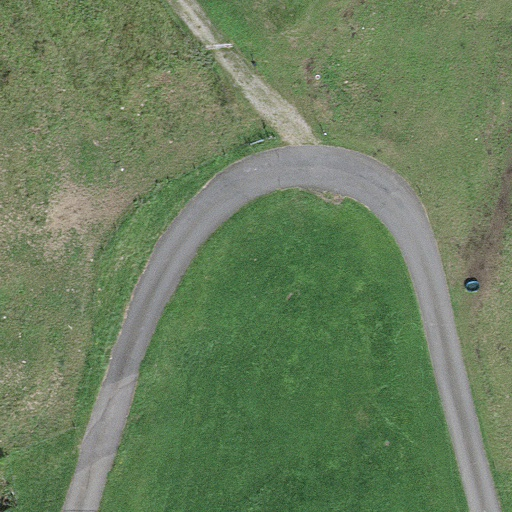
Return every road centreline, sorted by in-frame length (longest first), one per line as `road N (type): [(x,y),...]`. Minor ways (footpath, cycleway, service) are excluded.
road 1 (track): [(261,171),(350,174),(388,198),(416,244),(483,511)]
road 2 (track): [(81,511),(174,262),(244,180),(261,171)]
